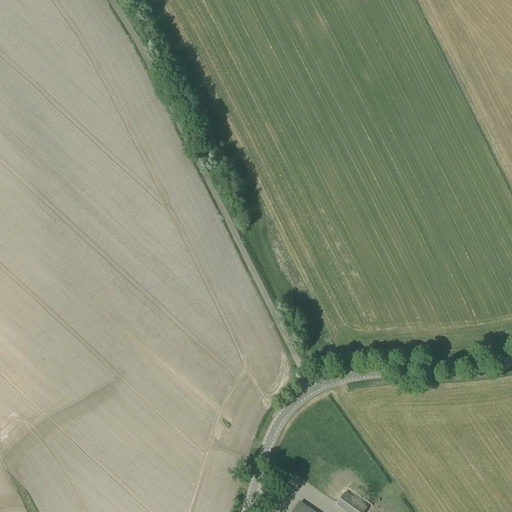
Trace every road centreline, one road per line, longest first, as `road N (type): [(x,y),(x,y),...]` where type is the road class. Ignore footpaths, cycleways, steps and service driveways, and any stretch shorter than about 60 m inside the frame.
road 1 (unclassified): [(310,390),(140,48),(108,0)]
road 2 (tertiary): [(310,390),(361,373),(511,360)]
road 3 (tertiary): [(247,511),(276,427),(310,390)]
